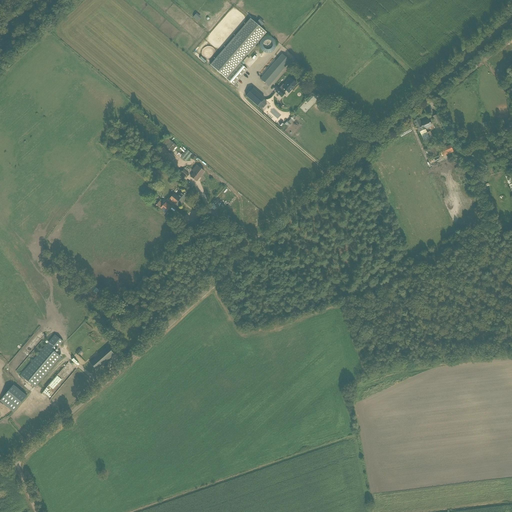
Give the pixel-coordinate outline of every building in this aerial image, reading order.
[(267,33),(250,19),(210,65),(234,86),(248,70),(240,64),(267,33)] [(290,61),(282,54),(260,79),(268,86),(290,61)] [(279,88),(275,92),(281,97),(285,93),(284,93),(286,91),(288,93),(297,84),(291,79),(285,86),(283,84),(279,88)] [(258,107),(264,99),(253,89),(246,96),(258,107)] [(430,140),(426,129),(432,126),(429,120),(421,124),(419,119),(414,122),(419,132),(420,132),(425,142),(430,140)] [(167,138),(161,146),(162,147),(170,154),(177,146),(170,140),(167,138)] [(454,152),(451,145),(440,150),(443,156),(454,152)] [(187,161),(192,153),(187,150),(182,157),(187,161)] [(196,181),(204,172),(196,165),(192,171),(194,172),(190,177),(196,181)] [(174,204),(178,208),(188,196),(181,191),(177,197),(174,194),(168,201),(173,205),(174,204)] [(171,206),(166,202),(160,210),(165,214),(171,206)] [(55,335),(20,375),(35,387),(61,357),(54,351),(63,341),(55,335)] [(114,355),(108,347),(90,363),(96,370),(114,355)] [(13,412),(27,396),(14,385),(0,401),(13,412)] [(46,389),(42,393),(49,400),(53,396),(46,389)]
